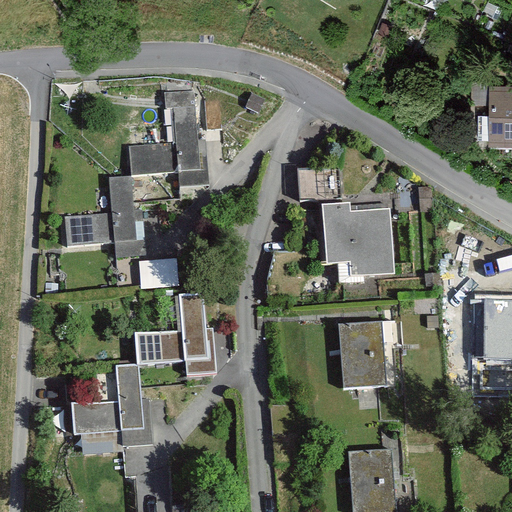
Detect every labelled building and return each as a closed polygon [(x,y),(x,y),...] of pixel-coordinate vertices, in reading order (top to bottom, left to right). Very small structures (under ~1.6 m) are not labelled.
[(511,87),(487,86),(484,143),(511,144),(511,87)] [(189,88),(161,90),(162,109),(164,107),(192,105),(189,88)] [(194,142),(192,105),(164,107),(166,140),(122,142),(124,174),(102,175),(104,211),(59,213),(61,246),(107,243),(107,258),(133,257),(129,178),(174,175),(174,184),(205,182),(203,141),(194,142)] [(338,167),(296,170),(297,200),(340,198),(338,167)] [(345,203),(316,205),(321,266),(347,264),(348,273),(390,270),(385,211),(345,214),(345,203)] [(182,260),(134,263),(135,290),(184,287),(182,260)] [(201,296),(175,297),(177,331),(134,333),(134,363),(179,359),(180,382),(219,379),(216,313),(202,314),(201,296)] [(511,300),(478,301),(477,361),(511,361),(511,300)] [(381,322),(341,325),(345,386),(386,383),(381,322)] [(136,401),(134,363),(109,364),(111,398),(63,401),(65,436),(112,433),(112,446),(147,444),(145,401),(136,401)] [(393,511),(390,450),(350,452),(353,511),(393,511)]
